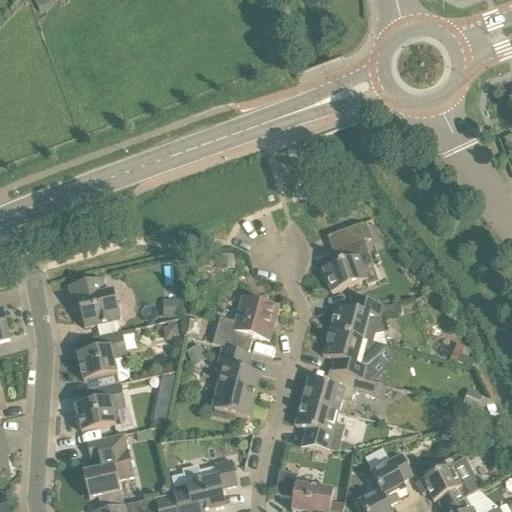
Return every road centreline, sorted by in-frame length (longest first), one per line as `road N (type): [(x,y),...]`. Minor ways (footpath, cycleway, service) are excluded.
road 1 (secondary): [(14,216),(309,108)]
road 2 (residential): [(44,511),(42,347),(33,276),(14,216)]
road 3 (residential): [(256,511),(304,311),(278,257)]
road 4 (residential): [(511,233),(436,106)]
